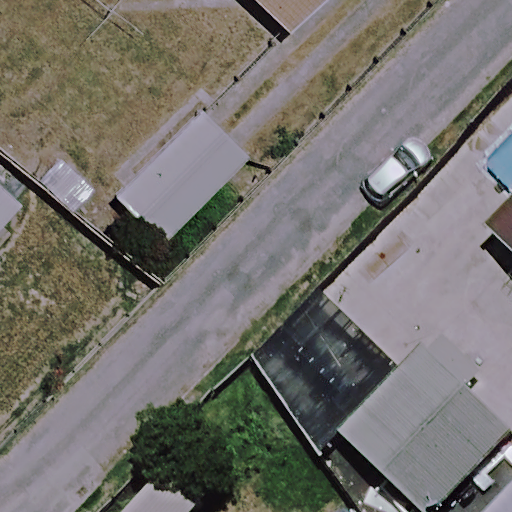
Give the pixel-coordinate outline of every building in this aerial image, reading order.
[(313,0),(257,0),(290,28),(313,0)] [(246,164),(199,105),(102,182),(150,242),(246,164)] [(0,219),(14,204),(0,192),(0,219)] [(511,199),(478,234),(511,267),(511,199)] [(432,511),(505,437),(412,347),(329,433),(411,511),(432,511)] [(511,511),(511,489),(489,511),(511,511)]
